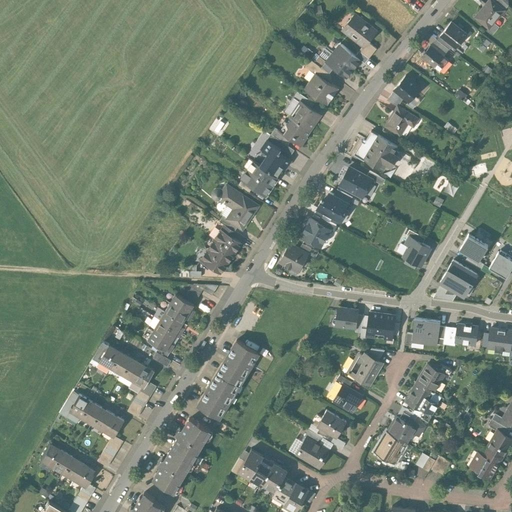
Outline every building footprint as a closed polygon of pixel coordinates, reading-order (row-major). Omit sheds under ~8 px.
[(495,0),(487,0),(474,16),(494,32),(499,26),(494,22),(505,8),(495,0)] [(495,0),(505,8),(508,5),(508,4),(503,0),(495,0)] [(378,30),(355,13),(342,30),(363,47),(364,48),(368,43),(378,30)] [(453,21),(452,20),(440,34),(451,44),(455,47),(467,32),(453,21)] [(440,34),(437,38),(448,48),(451,44),(440,34)] [(434,42),(445,52),(448,48),(437,38),(434,42)] [(445,52),(434,42),(422,56),(433,65),(445,52)] [(364,48),(363,47),(359,51),(368,58),(376,49),(368,43),(364,48)] [(354,68),(361,60),(356,56),(339,44),(333,52),(354,68)] [(325,47),(317,61),(322,64),(330,50),(325,47)] [(368,58),(359,51),(356,56),(361,60),(365,63),(368,58)] [(352,71),(354,68),(333,52),(326,62),(333,67),(346,77),(351,70),(352,71)] [(306,66),(316,72),(327,80),(331,74),(330,73),(321,67),(311,60),(306,66)] [(330,73),(333,67),(326,62),(321,67),(330,73)] [(327,80),(316,72),(304,89),(327,104),(338,88),(327,80)] [(418,87),(405,75),(394,88),(395,89),(404,97),(409,101),(414,106),(415,106),(422,98),(414,92),(418,87)] [(395,89),(391,95),(401,101),(404,97),(395,89)] [(459,89),(455,95),(466,103),(470,97),(459,89)] [(295,96),(301,100),(309,106),(313,100),(298,90),(294,95),(295,96)] [(433,91),(429,96),(433,100),(437,94),(433,91)] [(401,101),(391,95),(387,100),(396,106),(397,106),(398,105),(399,105),(401,101)] [(286,110),(292,114),(301,100),(295,96),(286,110)] [(309,106),(301,100),(292,114),(290,116),(311,130),(322,114),(309,106)] [(399,105),(398,105),(397,106),(396,106),(394,109),(395,110),(385,125),(400,135),(408,123),(414,126),(419,118),(399,105)] [(311,130),(290,116),(288,118),(289,119),(281,131),(292,139),(301,146),(308,137),(307,136),(311,130)] [(447,124),(444,129),(453,135),(457,130),(447,124)] [(292,139),(281,131),(275,128),(271,134),(288,145),(292,139)] [(396,146),(371,130),(366,139),(363,137),(354,152),(383,170),(386,165),(391,168),(398,155),(393,152),(396,146)] [(271,134),(269,138),(282,147),(280,151),(289,157),(294,149),(288,145),(271,134)] [(289,157),(280,151),(282,147),(269,138),(262,148),(270,153),(261,166),(278,177),(286,166),(287,167),(293,159),(289,157)] [(254,161),(248,170),(271,186),(278,177),(261,166),(254,161)] [(367,175),(349,166),(339,185),(363,197),(372,179),(373,178),(367,175)] [(265,195),(271,186),(248,170),(242,179),(253,187),(265,195)] [(369,170),(367,175),(373,178),(372,179),(382,184),(385,178),(369,170)] [(253,187),(242,179),(238,184),(249,192),(253,187)] [(261,205),(227,182),(222,188),(220,187),(218,187),(216,187),(214,188),(213,189),(212,191),(212,193),(212,195),(212,196),(213,198),(214,199),(216,200),(218,201),(220,200),(232,209),(226,218),(238,227),(243,230),(261,205)] [(336,189),(334,193),(348,201),(350,202),(353,197),(336,189)] [(334,193),(330,191),(326,199),(323,197),(317,209),(325,213),(333,218),(341,222),(347,210),(344,208),(348,201),(334,193)] [(443,199),(437,196),(433,203),(439,206),(443,199)] [(325,213),(323,217),(331,221),(333,218),(325,213)] [(320,221),(310,216),(299,236),(321,247),(330,229),(331,227),(327,225),(320,221)] [(238,227),(226,218),(223,217),(220,221),(224,223),(236,231),(238,227)] [(320,221),(327,225),(331,227),(330,229),(334,231),(337,225),(331,221),(323,217),(320,221)] [(224,223),(221,227),(233,235),(236,231),(224,223)] [(233,235),(221,227),(214,238),(235,251),(242,240),(233,235)] [(408,234),(409,235),(423,242),(426,238),(410,229),(408,234)] [(469,234),(459,249),(468,254),(479,261),(488,245),(469,234)] [(409,245),(404,255),(407,257),(418,263),(423,266),(433,248),(423,242),(409,235),(405,242),(409,245)] [(235,251),(214,238),(207,249),(228,262),(235,251)] [(299,247),(288,241),(277,261),(298,271),(307,253),(308,252),(299,247)] [(301,243),(299,247),(308,252),(307,253),(316,257),(318,252),(301,243)] [(228,262),(207,249),(200,260),(221,273),(228,262)] [(511,258),(499,251),(489,267),(502,274),(506,277),(510,271),(511,267),(511,258)] [(468,254),(465,259),(481,269),(484,264),(479,261),(468,254)] [(418,263),(407,257),(404,262),(415,268),(418,263)] [(453,259),(440,281),(442,282),(458,292),(464,296),(477,273),(453,259)] [(502,274),(489,267),(484,264),(481,269),(490,274),(492,271),(500,276),(502,274)] [(442,282),(433,297),(453,300),(458,292),(442,282)] [(190,289),(199,294),(202,289),(193,284),(190,289)] [(206,284),(202,289),(212,295),(219,285),(206,284)] [(187,294),(196,299),(199,294),(190,289),(187,294)] [(184,299),(175,293),(170,302),(192,315),(195,311),(191,308),(193,304),(184,299)] [(184,299),(193,304),(196,299),(187,294),(184,299)] [(170,302),(165,310),(183,321),(185,318),(189,320),(192,315),(170,302)] [(359,308),(339,305),(336,325),(356,328),(359,313),(359,308)] [(183,321),(165,310),(159,319),(182,333),(184,328),(180,325),(183,321)] [(396,314),(370,310),(369,315),(368,327),(366,335),(393,339),(393,334),(395,322),(396,314)] [(362,326),(364,314),(359,313),(356,328),(356,331),(361,332),(362,326)] [(414,334),(413,342),(437,345),(437,344),(440,326),(440,321),(416,318),(414,334)] [(182,333),(159,319),(154,327),(172,338),(175,335),(179,337),(182,333)] [(457,328),(455,342),(476,345),(479,325),(458,322),(457,328)] [(119,329),(115,326),(111,333),(115,335),(119,329)] [(445,343),(446,327),(440,326),(437,344),(444,345),(445,343)] [(455,342),(457,328),(447,326),(445,343),(455,344),(455,342)] [(172,338),(154,327),(148,338),(159,345),(170,352),(174,345),(170,343),(172,338)] [(487,347),(487,348),(511,351),(511,350),(511,329),(490,327),(489,333),(487,347)] [(124,332),(119,329),(115,335),(120,338),(124,332)] [(487,347),(489,333),(483,332),(481,346),(487,347)] [(413,342),(414,334),(408,333),(406,344),(413,345),(413,342)] [(237,339),(217,371),(240,384),(259,353),(237,339)] [(120,350),(104,340),(94,355),(100,359),(97,365),(107,371),(111,365),(120,350)] [(167,356),(170,352),(159,345),(156,350),(167,356)] [(371,347),(369,353),(379,359),(385,349),(371,347)] [(132,356),(120,350),(111,365),(122,372),(132,356)] [(170,359),(167,356),(156,350),(152,356),(167,365),(170,359)] [(363,354),(359,352),(347,371),(371,385),(384,362),(379,359),(369,353),(365,351),(363,354)] [(100,359),(94,355),(91,361),(97,365),(100,359)] [(143,363),(132,356),(122,372),(134,379),(143,363)] [(438,368),(427,362),(417,379),(436,389),(444,373),(445,372),(438,368)] [(154,370),(143,363),(134,379),(129,386),(139,392),(143,386),(144,387),(147,381),(154,370)] [(441,364),(438,368),(445,372),(444,373),(448,376),(452,370),(441,364)] [(240,384),(217,371),(198,402),(221,416),(240,384)] [(336,381),(343,385),(344,383),(349,386),(352,381),(340,374),(336,381)] [(436,389),(417,379),(405,400),(416,406),(423,410),(424,409),(432,413),(433,414),(439,404),(430,399),(436,389)] [(156,386),(147,381),(144,387),(143,386),(139,392),(128,410),(138,416),(156,386)] [(349,386),(344,383),(343,385),(334,401),(353,412),(364,395),(349,386)] [(147,400),(154,405),(166,390),(159,385),(147,400)] [(70,409),(79,393),(74,390),(60,413),(77,423),(81,416),(70,409)] [(91,400),(79,393),(70,409),(81,416),(91,400)] [(102,407),(91,400),(81,416),(92,423),(102,407)] [(511,400),(502,417),(511,422),(511,400)] [(423,410),(416,406),(413,412),(417,415),(428,420),(432,413),(424,409),(423,410)] [(113,414),(102,407),(92,423),(104,430),(113,414)] [(402,407),(398,415),(407,421),(410,417),(415,420),(417,415),(413,412),(412,412),(402,407)] [(347,420),(328,410),(317,427),(330,434),(336,438),(347,420)] [(511,427),(511,422),(502,417),(496,413),(492,418),(507,427),(509,428),(510,429),(511,428),(511,427)] [(124,420),(113,414),(104,430),(112,435),(114,436),(114,435),(124,420)] [(398,415),(396,414),(386,431),(406,443),(413,431),(419,435),(424,426),(415,420),(410,417),(407,421),(398,415)] [(179,435),(171,447),(193,461),(200,450),(211,431),(190,418),(182,429),(181,429),(179,429),(177,432),(178,435),(179,435)] [(507,427),(492,418),(489,424),(497,428),(503,432),(507,427)] [(511,437),(503,432),(497,428),(485,448),(502,458),(511,442),(511,437)] [(319,443),(322,437),(309,429),(306,435),(308,436),(319,443)] [(406,443),(386,431),(375,450),(386,456),(384,460),(393,465),(406,443)] [(336,438),(330,434),(327,440),(333,443),(342,449),(345,443),(336,438)] [(114,436),(112,435),(98,460),(107,465),(122,440),(114,435),(114,436)] [(319,443),(308,436),(304,443),(298,453),(297,455),(320,468),(331,450),(330,449),(319,443)] [(322,437),(319,443),(330,449),(333,443),(327,440),(322,437)] [(291,449),(298,453),(304,443),(296,439),(291,449)] [(61,449),(50,443),(41,459),(51,465),(61,449)] [(193,461),(171,447),(164,459),(163,459),(161,459),(159,463),(159,465),(160,465),(153,478),(174,491),(193,461)] [(265,455),(253,448),(250,453),(239,471),(251,478),(265,455)] [(502,458),(485,448),(481,454),(478,452),(469,466),(490,478),(502,458)] [(72,456),(61,449),(51,465),(63,472),(72,456)] [(239,471),(250,453),(245,449),(232,471),(237,474),(239,471)] [(429,457),(422,453),(416,464),(422,468),(429,457)] [(436,461),(431,469),(437,472),(438,471),(443,474),(451,461),(440,454),(436,461)] [(276,462),(265,455),(251,478),(263,485),(276,462)] [(84,463),(72,456),(63,472),(74,479),(84,463)] [(436,461),(429,457),(422,468),(429,472),(431,469),(436,461)] [(288,470),(276,462),(263,485),(274,492),(285,474),(288,470)] [(94,469),(84,463),(74,479),(82,484),(85,486),(86,483),(94,469)] [(297,481),(285,474),(274,492),(272,496),(284,503),(297,481)] [(308,488),(297,481),(284,503),(283,505),(294,511),(300,503),(307,489),(308,488)] [(85,486),(82,484),(68,508),(74,511),(79,511),(94,487),(86,483),(85,486)] [(50,492),(41,487),(39,492),(47,497),(50,492)] [(130,511),(161,511),(163,510),(162,506),(153,501),(154,497),(146,492),(144,493),(142,496),(140,497),(133,507),(132,507),(130,510),(130,511)] [(67,511),(48,501),(41,511),(67,511)] [(197,507),(192,503),(189,508),(194,511),(197,507)]
